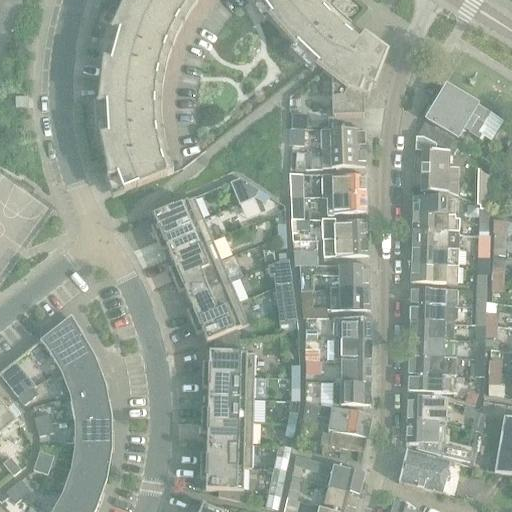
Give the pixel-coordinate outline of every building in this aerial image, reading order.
[(108,65),(104,109),(107,109),(109,140),(105,141),(115,183),(118,182),(124,198),(143,190),(143,191),(173,180),(168,166),(167,167),(166,162),(164,150),(161,138),(160,138),(160,134),(160,122),(159,110),(158,110),(159,105),(161,93),(162,81),(161,81),(162,76),(163,77),(166,65),(169,53),(170,49),(171,49),(176,38),(181,27),(181,26),(183,22),(183,23),(190,13),(197,3),(196,2),(198,0),(260,0),(275,20),(273,22),(300,52),(302,50),(312,60),(321,67),(327,76),(337,83),(338,121),(369,120),(369,98),(369,93),(381,71),(386,53),(382,49),(380,48),(378,47),(369,40),(359,32),(349,24),(347,22),(338,14),(334,10),(327,1),(325,0),(132,0),(117,34),(120,36),(112,66),(108,65)] [(489,142),(501,124),(446,88),(433,107),(428,108),(424,114),(425,119),(425,120),(457,140),(462,131),(468,135),(469,134),(482,142),(484,139),(489,142)] [(28,99),(15,99),(15,109),(28,109),(28,99)] [(294,114),(294,126),(310,126),(310,115),(294,114)] [(457,197),(458,170),(449,170),(450,160),(458,146),(426,126),(416,139),(415,139),(415,153),(422,153),(421,168),(420,177),(421,177),(420,194),(447,195),(457,197)] [(318,132),(319,151),(331,151),(365,150),(364,131),(318,132)] [(300,132),(290,132),(289,146),(300,146),(300,132)] [(511,165),(511,144),(503,159),(511,165)] [(365,169),(365,150),(331,151),(319,151),(319,161),(309,161),(309,171),(320,171),(321,170),(365,169)] [(488,210),(490,178),(477,170),(475,206),(479,207),(479,210),(488,210)] [(289,177),(291,200),(303,200),(302,177),(289,177)] [(322,200),(326,200),(326,199),(366,198),(365,177),(332,179),(332,177),(321,178),(322,200)] [(253,198),(255,199),(259,192),(249,186),(248,187),(237,180),(227,184),(236,205),(252,199),(253,198)] [(269,199),(259,192),(255,199),(265,205),(269,199)] [(367,214),(366,198),(326,199),(326,200),(327,218),(333,218),(333,216),(367,214)] [(150,229),(155,241),(204,221),(194,199),(152,217),(156,227),(150,229)] [(414,199),(413,217),(455,218),(455,202),(448,202),(448,200),(414,199)] [(292,222),(296,222),(296,220),(303,220),(303,200),(291,200),(292,222)] [(479,211),(478,227),(488,227),(488,212),(479,211)] [(455,222),(455,218),(413,217),(413,234),(447,235),(459,237),(459,222),(455,222)] [(303,222),(303,220),(296,220),(296,222),(297,232),(308,232),(308,222),(303,222)] [(323,220),(323,240),(368,240),(368,223),(335,223),(335,220),(323,220)] [(166,251),(170,260),(212,242),(204,221),(155,241),(161,253),(166,251)] [(493,222),(493,235),(504,235),(505,224),(504,222),(493,222)] [(277,227),(278,239),(286,238),(285,226),(277,227)] [(478,227),(478,243),(487,243),(488,227),(478,227)] [(413,234),(412,251),(452,251),(458,252),(459,237),(447,235),(413,234)] [(286,250),(286,238),(278,239),(278,251),(286,250)] [(368,258),(368,240),(323,240),(323,258),(368,258)] [(168,271),(173,283),(221,263),(212,242),(170,260),(174,269),(168,271)] [(478,243),(477,260),(487,260),(487,243),(478,243)] [(412,251),(412,268),(458,268),(458,252),(452,251),(412,251)] [(300,253),(301,269),(310,269),(310,268),(317,268),(316,253),(300,253)] [(278,256),(279,263),(288,262),(287,255),(278,256)] [(477,260),(476,276),(486,277),(487,260),(477,260)] [(279,263),(268,268),(269,280),(274,279),(275,290),(292,285),(290,273),(289,262),(279,263)] [(184,292),(188,301),(230,284),(221,263),(173,283),(178,295),(184,292)] [(338,277),(338,290),(338,291),(370,290),(370,268),(310,269),(301,269),(301,277),(311,277),(338,277)] [(457,286),(458,268),(412,268),(411,285),(457,286)] [(492,269),(492,280),(503,281),(503,269),(492,269)] [(476,276),(476,293),(486,293),(486,277),(476,276)] [(311,289),(311,277),(301,277),(301,292),(307,292),(307,289),(311,289)] [(502,293),(503,281),(492,280),(491,293),(502,293)] [(186,313),(191,325),(239,304),(230,284),(188,301),(192,310),(186,313)] [(292,285),(275,290),(280,328),(297,326),(293,297),(292,285)] [(370,312),(370,290),(338,291),(338,290),(331,290),(331,313),(370,312)] [(411,291),(410,309),(454,310),(454,309),(456,309),(457,292),(411,291)] [(308,294),(307,292),(301,292),(302,320),(306,320),(306,321),(316,321),(317,321),(326,320),(326,310),(312,310),(312,294),(308,294)] [(476,293),(475,310),(485,310),(486,293),(476,293)] [(248,326),(239,304),(191,325),(196,337),(202,334),(206,344),(248,326)] [(410,309),(410,327),(454,327),(454,310),(410,309)] [(475,310),(475,327),(485,327),(485,316),(485,310),(475,310)] [(496,317),(485,316),(485,327),(485,328),(495,328),(496,317)] [(49,354),(61,375),(94,359),(78,332),(70,319),(40,343),(49,354)] [(333,321),(333,343),(371,343),(371,321),(333,321)] [(410,327),(409,343),(443,344),(444,342),(453,342),(454,327),(410,327)] [(475,327),(474,343),(484,343),(484,340),(485,328),(485,327),(475,327)] [(495,341),(495,328),(485,328),(484,340),(495,341)] [(306,341),(317,341),(317,331),(306,331),(306,341)] [(453,343),(453,342),(444,342),(443,344),(409,343),(409,359),(457,360),(457,343),(453,343)] [(333,364),(341,364),(371,364),(371,343),(333,343),(333,364)] [(474,343),(474,360),(483,360),(484,343),(474,343)] [(306,353),(306,364),(317,364),(318,353),(306,353)] [(202,365),(202,378),(254,379),(255,355),(208,354),(208,365),(202,365)] [(61,375),(70,399),(105,389),(94,359),(61,375)] [(456,378),(457,360),(409,359),(408,377),(453,378),(456,378)] [(474,360),(473,379),(483,379),(483,360),(474,360)] [(489,363),(489,375),(499,376),(499,364),(489,363)] [(305,376),(320,376),(320,364),(317,364),(306,364),(305,376)] [(341,364),(341,386),(370,386),(371,364),(341,364)] [(291,368),(291,380),(299,380),(299,368),(291,368)] [(499,389),(499,376),(489,375),(488,389),(499,389)] [(453,395),(453,378),(408,377),(408,394),(453,395)] [(207,391),(207,401),(253,402),(254,379),(202,378),(201,391),(207,391)] [(299,392),(299,380),(291,380),(291,392),(299,392)] [(12,392),(18,400),(29,391),(23,383),(12,392)] [(370,408),(370,386),(341,386),(341,393),(334,393),(334,407),(340,408),(370,408)] [(70,399),(75,423),(111,420),(105,389),(70,399)] [(35,398),(29,391),(18,400),(24,407),(35,398)] [(478,396),(468,392),(465,403),(475,406),(478,396)] [(409,399),(408,422),(445,424),(445,402),(439,400),(409,399)] [(201,410),(201,423),(253,424),(253,402),(207,401),(207,410),(201,410)] [(0,511),(0,436),(16,424),(19,429),(24,425),(10,407),(7,410),(0,402),(0,511)] [(305,405),(301,427),(314,430),(317,418),(318,418),(320,408),(305,405)] [(330,420),(327,433),(365,441),(370,418),(320,408),(318,418),(330,420)] [(486,415),(482,414),(476,412),(470,431),(480,434),(486,415)] [(289,414),(287,426),(295,427),(297,415),(289,414)] [(34,420),(36,429),(51,426),(48,416),(34,420)] [(511,420),(504,419),(494,474),(511,477),(511,420)] [(75,449),(111,451),(111,420),(75,423),(75,449)] [(444,449),(445,424),(408,422),(407,446),(435,447),(435,449),(444,449)] [(206,436),(206,446),(252,447),(253,424),(201,423),(200,436),(206,436)] [(53,435),(51,426),(36,429),(39,439),(53,435)] [(293,439),(295,427),(287,426),(285,437),(293,439)] [(363,455),(365,441),(327,433),(327,436),(321,435),(319,446),(363,455)] [(200,456),(199,469),(243,470),(243,471),(251,471),(252,447),(206,446),(206,456),(200,456)] [(75,449),(71,473),(106,483),(111,451),(75,449)] [(39,454),(36,463),(50,468),(53,459),(39,454)] [(453,469),(454,465),(407,454),(399,485),(441,496),(448,468),(453,469)] [(276,458),(273,470),(278,471),(286,473),(288,461),(281,459),(276,458)] [(331,479),(329,489),(359,497),(364,476),(297,459),(294,469),(321,475),(320,476),(331,479)] [(3,466),(13,478),(20,472),(10,460),(3,466)] [(47,477),(50,468),(36,463),(33,472),(47,477)] [(218,498),(242,505),(243,471),(243,470),(199,469),(199,482),(205,482),(205,493),(218,493),(218,498)] [(273,470),(265,510),(276,511),(277,511),(283,484),(286,473),(278,471),(273,470)] [(95,511),(106,483),(71,473),(63,497),(95,511)] [(293,480),(288,501),(297,503),(302,483),(293,480)] [(21,482),(13,488),(22,500),(30,494),(21,482)] [(15,506),(22,500),(13,488),(6,494),(15,506)] [(329,489),(324,509),(324,510),(332,511),(355,511),(359,497),(329,489)] [(95,511),(63,497),(54,511),(95,511)] [(297,504),(297,503),(288,501),(285,511),(296,511),(299,504),(297,504)] [(412,511),(394,501),(391,511),(412,511)]
